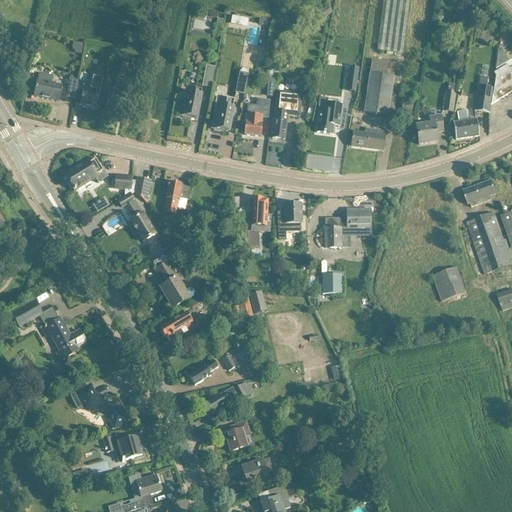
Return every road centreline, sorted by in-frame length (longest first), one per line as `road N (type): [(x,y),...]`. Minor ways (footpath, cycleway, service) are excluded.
road 1 (unclassified): [(83,140),(314,185),(386,186),(452,173),(511,141)]
road 2 (unclassified): [(206,511),(152,359),(82,251)]
